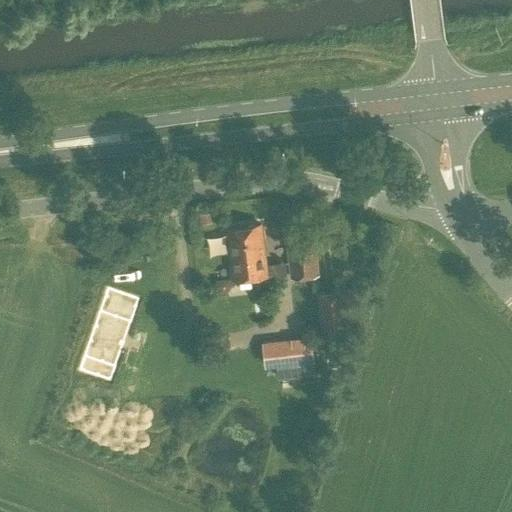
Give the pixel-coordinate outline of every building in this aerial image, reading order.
[(210,221),(209,212),(198,213),(200,222),(210,221)] [(265,264),(260,223),(227,227),(233,278),(266,274),(266,280),(286,278),(284,262),(265,264)] [(289,278),(320,274),(315,233),(285,237),(289,278)] [(321,334),(349,330),(344,287),(316,290),(321,334)] [(106,297),(99,320),(130,328),(136,305),(106,297)] [(295,375),(294,364),(314,361),(310,335),(262,341),(264,367),(276,366),(278,377),(295,375)]
